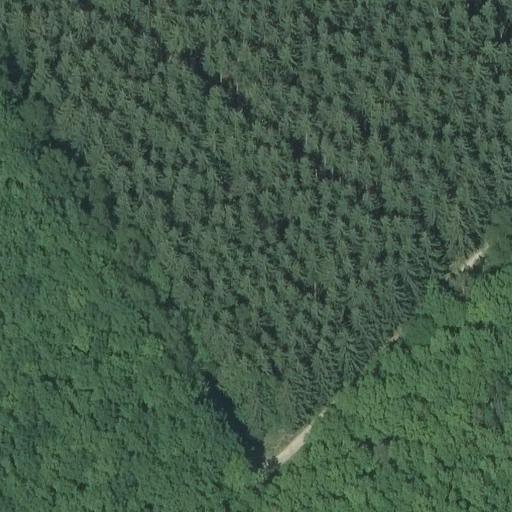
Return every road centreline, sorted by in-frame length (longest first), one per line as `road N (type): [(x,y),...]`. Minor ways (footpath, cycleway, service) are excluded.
road 1 (unknown): [(0,78),(235,421),(254,476)]
road 2 (track): [(254,476),(511,214)]
